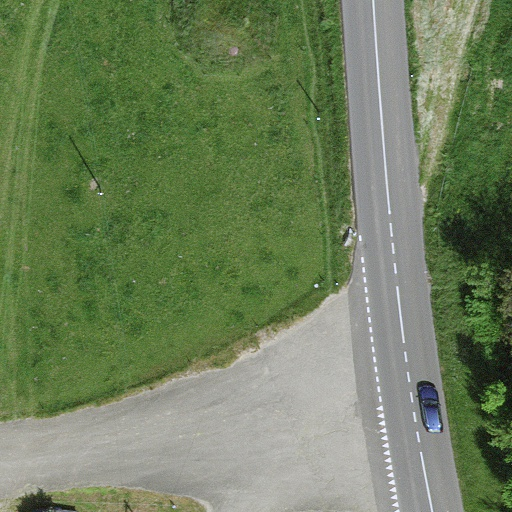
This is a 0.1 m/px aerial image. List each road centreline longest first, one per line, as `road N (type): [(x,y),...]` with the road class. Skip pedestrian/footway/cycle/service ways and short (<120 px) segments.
road 1 (tertiary): [(374,0),(396,277),(433,511)]
road 2 (track): [(0,427),(114,261),(138,152),(124,0)]
